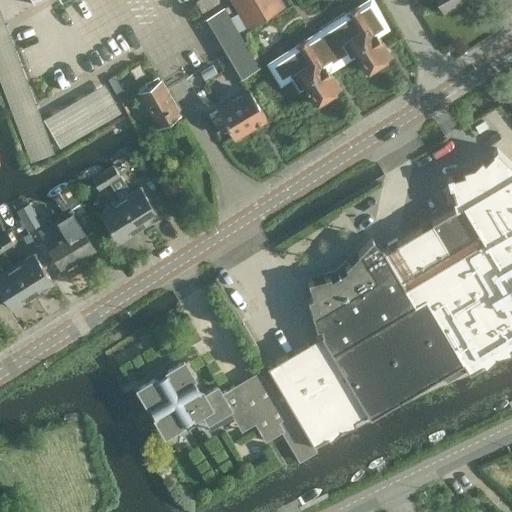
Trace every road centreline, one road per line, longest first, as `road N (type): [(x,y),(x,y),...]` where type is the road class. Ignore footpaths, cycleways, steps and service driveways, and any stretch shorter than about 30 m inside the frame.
road 1 (tertiary): [(0,373),(511,51)]
road 2 (unclassified): [(353,511),(511,435)]
